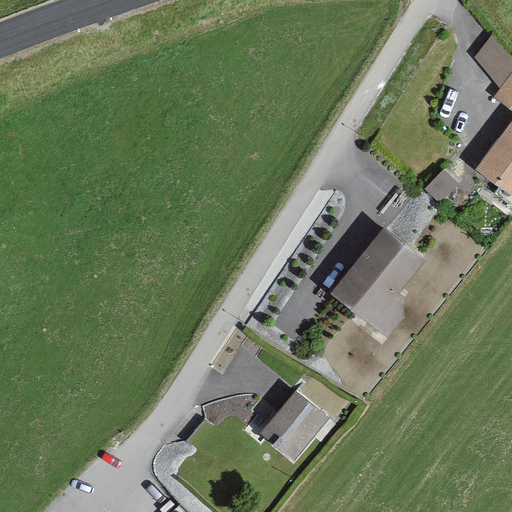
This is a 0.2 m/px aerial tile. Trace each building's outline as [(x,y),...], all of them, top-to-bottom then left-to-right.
[(475,61),(501,92),(497,98),(511,106),(511,60),(495,38),(475,61)] [(511,130),(479,174),(511,199),(511,130)] [(459,190),(444,175),(426,193),(441,208),(459,190)] [(390,343),(404,324),(410,300),(405,296),(430,263),(388,230),(334,300),(390,343)] [(328,420),(293,395),(262,437),(298,463),(328,420)]
